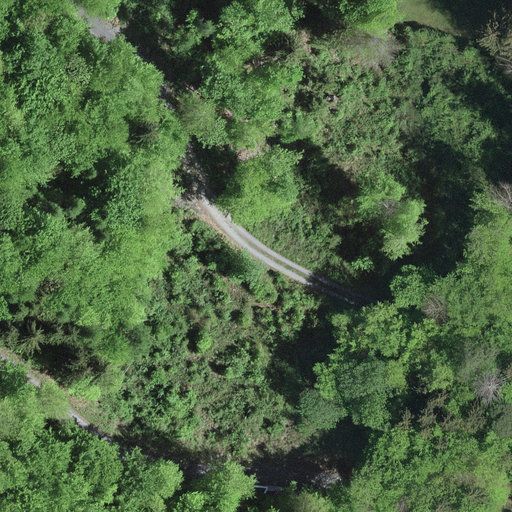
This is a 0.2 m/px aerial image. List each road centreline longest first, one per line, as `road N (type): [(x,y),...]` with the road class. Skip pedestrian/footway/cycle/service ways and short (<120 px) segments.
road 1 (track): [(72,0),(144,72),(219,214),(265,254),(324,286),(433,321),(511,335)]
road 2 (track): [(408,511),(373,490),(310,473),(172,466),(126,452),(0,361)]
